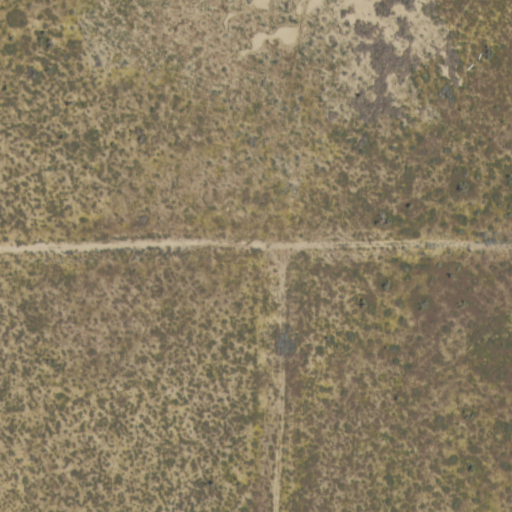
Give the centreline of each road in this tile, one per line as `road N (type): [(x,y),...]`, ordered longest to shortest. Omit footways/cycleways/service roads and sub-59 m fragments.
road 1 (residential): [(0,269),(511,262)]
road 2 (residential): [(279,511),(283,265)]
